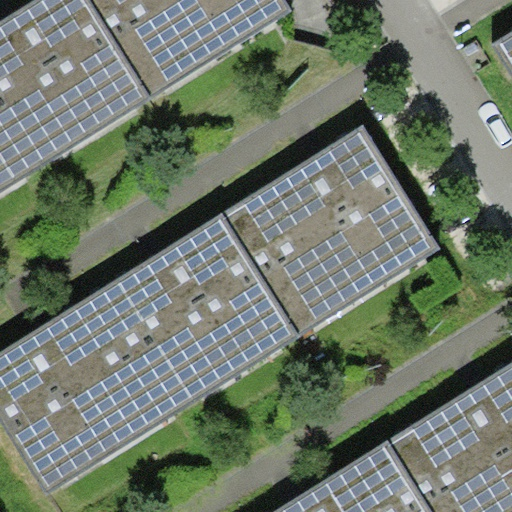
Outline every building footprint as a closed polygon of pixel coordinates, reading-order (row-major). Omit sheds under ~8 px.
[(42,0),(0,26),(0,111),(34,165),(164,84),(111,0),(42,0)] [(111,0),(164,84),(294,3),(291,0),(111,0)] [(511,41),(498,51),(511,73),(511,41)] [(0,186),(34,165),(0,111),(0,186)] [(236,213),(309,329),(439,248),(366,131),(236,213)] [(105,294),(178,411),(309,329),(236,213),(105,294)] [(0,359),(0,416),(47,492),(178,411),(105,294),(0,359)] [(511,511),(511,375),(414,436),(461,511),(511,511)] [(291,511),(461,511),(414,436),(291,511)]
